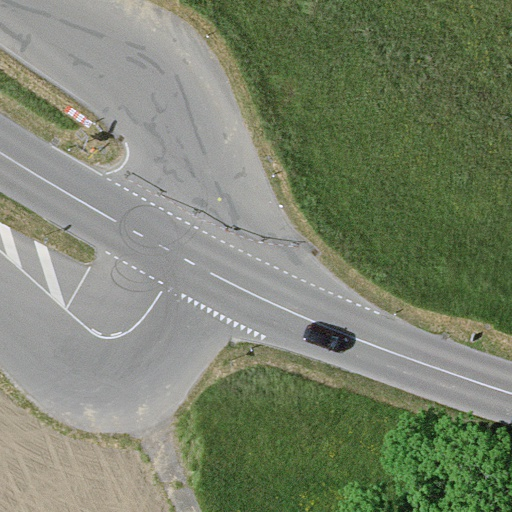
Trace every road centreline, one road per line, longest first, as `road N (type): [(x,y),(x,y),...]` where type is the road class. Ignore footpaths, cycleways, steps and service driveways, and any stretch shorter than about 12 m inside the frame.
road 1 (primary): [(232,281),(194,140),(168,93),(132,57),(14,0)]
road 2 (secondary): [(511,393),(232,281)]
road 3 (primary): [(0,283),(77,343),(117,349),(153,320),(191,259)]
road 4 (secondary): [(191,259),(0,151)]
road 5 (track): [(128,343),(189,511)]
